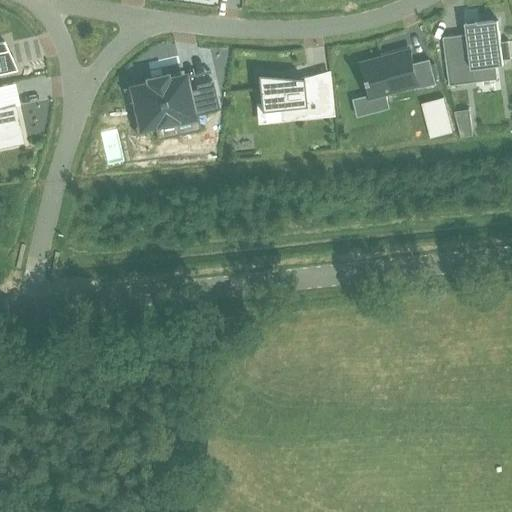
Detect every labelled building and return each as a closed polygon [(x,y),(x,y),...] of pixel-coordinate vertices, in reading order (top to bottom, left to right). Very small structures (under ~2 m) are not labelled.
[(467,24),(468,34),(471,53),(446,56),(450,85),(476,82),(474,68),(496,65),(504,64),(499,20),(467,24)] [(369,99),(386,94),(419,85),(420,88),(437,83),(430,59),(414,64),(410,50),(382,58),(381,54),(380,54),(381,58),(360,64),(364,79),(362,79),(364,85),(365,84),(369,97),(369,99)] [(0,72),(15,69),(7,51),(0,52),(0,72)] [(334,111),(332,91),(309,94),(308,78),(308,76),(303,78),(279,76),(258,74),(261,102),(262,110),(282,108),(282,117),(306,114),(332,112),(332,116),(335,115),(334,111)] [(131,113),(137,140),(137,141),(141,140),(142,141),(160,136),(160,135),(174,132),(173,128),(197,123),(218,118),(212,89),(209,90),(197,93),(195,93),(196,98),(186,100),(184,93),(182,87),(182,86),(175,87),(174,86),(167,88),(166,85),(166,84),(165,84),(147,88),(147,89),(148,92),(140,94),(140,95),(133,97),(133,98),(134,101),(133,101),(135,110),(135,112),(131,113)] [(444,98),(422,103),(431,137),(453,132),(444,98)] [(0,109),(0,146),(22,142),(15,106),(0,109)] [(470,110),(456,111),(462,136),(473,134),(470,110)]
